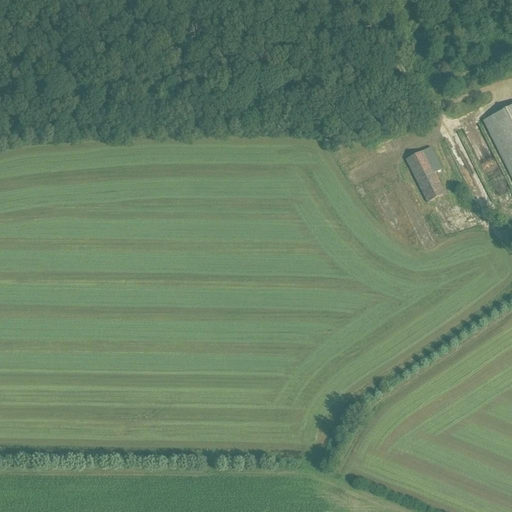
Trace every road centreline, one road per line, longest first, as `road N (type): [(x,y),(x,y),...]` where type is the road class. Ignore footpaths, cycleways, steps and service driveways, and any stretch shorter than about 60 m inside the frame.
road 1 (unclassified): [(0,117),(423,102)]
road 2 (track): [(511,310),(365,405),(331,480),(328,511)]
